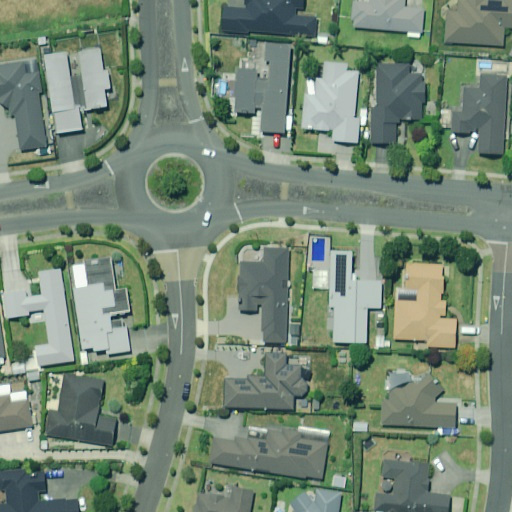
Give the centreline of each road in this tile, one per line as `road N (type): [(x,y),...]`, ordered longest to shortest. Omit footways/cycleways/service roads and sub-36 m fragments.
road 1 (tertiary): [(508,225),(212,209)]
road 2 (tertiary): [(216,166),(510,192)]
road 3 (residential): [(508,225),(500,511)]
road 4 (residential): [(136,511),(179,373),(176,232)]
road 5 (tertiary): [(144,224),(80,216),(0,227)]
road 6 (residential): [(144,145),(148,0)]
road 7 (residential): [(179,0),(194,142)]
road 8 (tertiary): [(0,192),(92,176),(132,157)]
